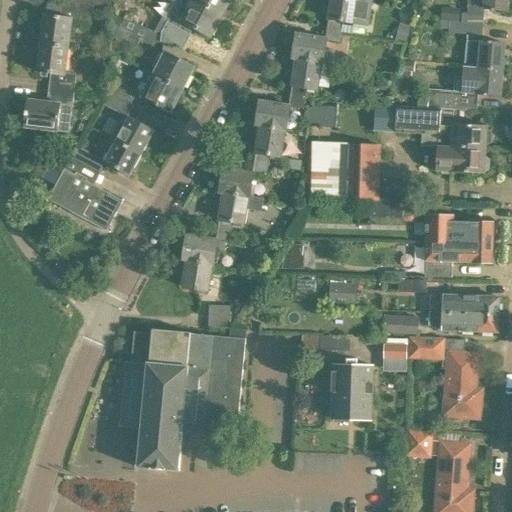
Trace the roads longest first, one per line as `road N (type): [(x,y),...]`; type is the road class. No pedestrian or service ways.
road 1 (residential): [(101,318),(271,0)]
road 2 (residential): [(32,505),(101,318)]
road 3 (residential): [(0,192),(32,255),(101,318)]
road 4 (residential): [(501,511),(511,376)]
